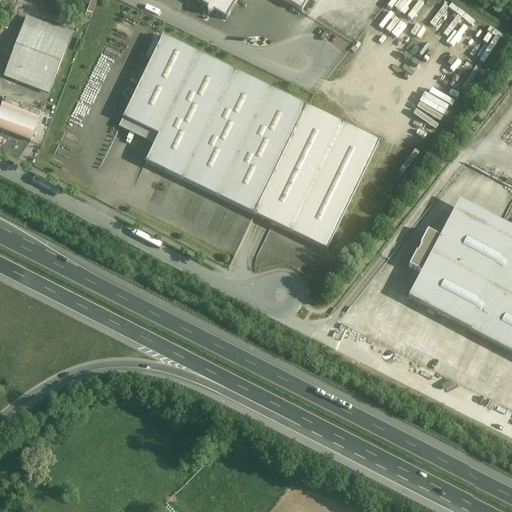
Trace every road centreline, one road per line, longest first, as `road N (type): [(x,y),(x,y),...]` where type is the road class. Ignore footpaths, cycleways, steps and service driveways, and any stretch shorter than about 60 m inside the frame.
road 1 (motorway): [(511,502),(0,242)]
road 2 (motorway): [(232,388),(474,511)]
road 3 (residential): [(0,167),(241,291)]
road 4 (motorway): [(0,271),(232,388)]
road 5 (motorway): [(0,422),(83,372),(143,369),(232,388)]
road 6 (residential): [(134,0),(279,69)]
